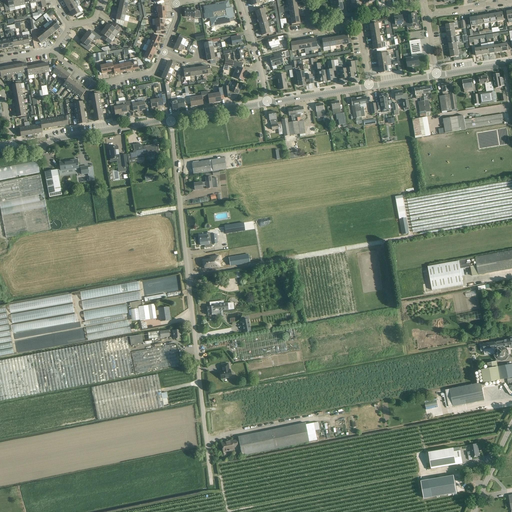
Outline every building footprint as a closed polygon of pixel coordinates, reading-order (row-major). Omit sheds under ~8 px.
[(14,7),(12,0),(7,0),(8,3),(4,3),(5,11),(9,10),(9,8),(14,7)] [(74,2),(66,6),(70,11),(77,7),(81,5),(77,0),(74,2)] [(330,0),(332,7),(335,6),(336,11),(343,10),(341,0),(338,0),(337,0),(330,0)] [(350,0),(346,1),(347,7),(351,6),(351,8),(359,7),(358,0),(350,0)] [(229,18),(234,17),(232,7),(227,8),(226,3),(210,6),(210,5),(203,7),(204,13),(203,13),(204,19),(209,18),(211,26),(230,23),(229,18)] [(77,7),(70,11),(73,17),(75,15),(77,18),(84,15),(82,11),(80,12),(77,7)] [(195,11),(195,9),(185,9),(185,17),(194,17),(194,18),(201,18),(200,11),(195,11)] [(255,11),(257,17),(265,15),(263,9),(255,11)] [(496,13),(497,22),(504,20),(502,12),(496,13)] [(489,14),(490,23),(497,22),(496,13),(489,14)] [(265,15),(257,17),(258,23),(267,21),(266,18),(268,17),(268,14),(265,15)] [(411,15),(408,16),(408,18),(405,18),(406,28),(413,27),(413,23),(417,23),(415,14),(410,14),(411,15)] [(394,21),(391,21),(392,28),(395,27),(394,25),(403,24),(402,16),(394,17),(394,21)] [(475,26),(475,28),(478,28),(478,25),(476,17),(470,18),(471,26),(475,26)] [(35,25),(30,20),(28,20),(30,30),(37,29),(34,26),(35,25)] [(267,21),(258,23),(260,29),(268,27),(271,26),(269,20),(267,21)] [(50,25),(55,31),(60,27),(55,21),(50,25)] [(104,28),(116,36),(121,29),(112,22),(110,25),(108,23),(104,28)] [(447,31),(455,30),(454,26),(458,26),(457,23),(446,25),(447,31)] [(50,25),(45,28),(50,35),(55,31),(50,25)] [(268,27),(260,29),(262,35),(270,33),(268,27)] [(45,28),(40,32),(46,39),(50,35),(45,28)] [(116,36),(104,28),(100,33),(103,35),(101,37),(110,44),(112,42),(112,41),(116,36)] [(84,36),(91,41),(93,38),(96,40),(97,38),(99,40),(101,38),(110,44),(101,37),(92,31),(90,33),(88,31),(84,36)] [(41,43),(46,39),(40,32),(35,36),(41,43)] [(22,36),(24,44),(29,43),(29,41),(32,40),(30,34),(22,36)] [(151,40),(158,43),(161,37),(153,34),(151,40)] [(91,41),(84,36),(80,41),(82,42),(80,45),(88,51),(91,46),(89,44),(91,41)] [(178,37),(176,43),(183,46),(186,40),(187,37),(185,36),(183,39),(178,37)] [(232,45),(241,44),(240,36),(231,38),(232,45)] [(283,36),(267,40),(268,43),(265,44),(266,48),(270,47),(271,51),(275,49),(275,50),(278,49),(277,45),(279,45),(279,41),(284,40),(283,36)] [(346,36),(340,37),(341,45),(348,44),(351,43),(350,39),(347,39),(346,36)] [(319,41),(316,41),(315,39),(309,40),(310,48),(316,47),(316,49),(320,49),(319,41)] [(151,40),(148,45),(156,49),(158,43),(151,40)] [(412,58),(406,59),(407,67),(419,65),(417,57),(417,54),(422,53),(420,40),(409,41),(411,55),(412,58)] [(381,42),(372,43),(373,50),(382,48),(381,45),(384,45),(384,42),(381,42)] [(176,43),(174,48),(181,51),(183,46),(176,43)] [(148,45),(146,51),(153,54),(156,49),(148,45)] [(242,50),(235,51),(235,48),(223,50),(223,55),(235,53),(237,60),(243,59),(242,52),(243,52),(242,50)] [(450,51),(451,57),(454,57),(454,61),(462,60),(461,56),(459,56),(458,49),(450,51)] [(151,60),(153,54),(146,51),(142,59),(145,60),(145,58),(151,60)] [(104,55),(104,52),(93,54),(94,62),(97,61),(97,62),(101,61),(100,56),(104,55)] [(281,56),(282,56),(281,53),(274,55),(275,58),(269,59),(271,66),(275,65),(276,66),(279,65),(279,63),(282,62),(281,56)] [(377,61),(386,59),(386,56),(389,56),(388,53),(376,54),(377,61)] [(130,59),(132,70),(138,68),(138,66),(143,65),(139,59),(138,59),(138,58),(130,59)] [(125,63),(126,71),(132,70),(130,59),(124,60),(125,63)] [(111,60),(105,61),(106,64),(108,72),(113,71),(114,74),(112,63),(111,60)] [(168,61),(166,66),(181,72),(181,69),(180,69),(180,68),(175,66),(176,64),(168,61)] [(232,66),(237,70),(234,77),(242,81),(246,71),(241,68),(242,63),(225,61),(224,65),(232,66)] [(325,72),(326,81),(334,80),(332,68),(335,67),(334,61),(331,61),(331,65),(328,65),(329,72),(325,72)] [(346,69),(347,78),(353,77),(353,73),(354,72),(357,72),(355,61),(349,62),(350,68),(346,69)] [(49,68),(48,63),(42,64),(44,72),(51,71),(52,67),(49,68)] [(112,63),(114,74),(120,72),(119,64),(113,65),(112,63)] [(326,81),(325,72),(321,73),(320,66),(317,67),(316,64),(313,65),(314,70),(317,70),(319,82),(326,81)] [(57,65),(54,69),(52,67),(51,71),(56,75),(62,68),(57,65)] [(390,65),(389,65),(378,67),(379,73),(389,72),(389,69),(390,69),(389,67),(390,66),(390,65)] [(166,66),(164,72),(171,75),(173,70),(179,72),(178,75),(180,75),(181,72),(166,66)] [(347,78),(346,69),(342,69),(342,66),(336,67),(337,73),(340,72),(341,79),(347,78)] [(56,75),(61,79),(66,72),(62,68),(56,75)] [(299,86),(306,85),(304,73),(303,71),(296,72),(299,86)] [(63,85),(68,78),(70,75),(66,72),(61,79),(65,82),(63,85)] [(169,81),(171,75),(164,72),(161,77),(169,81)] [(304,73),(306,85),(313,84),(311,75),(307,76),(307,72),(304,73)] [(279,89),(287,88),(285,74),(277,75),(279,89)] [(501,87),(501,86),(504,86),(503,77),(500,78),(499,74),(493,75),(496,88),(501,87)] [(487,92),(494,91),(492,82),(488,83),(487,76),(478,77),(480,84),(485,83),(487,92)] [(63,85),(67,88),(72,81),(68,78),(63,85)] [(463,80),(464,89),(464,93),(473,91),(473,87),(471,79),(463,80)] [(67,88),(71,91),(77,84),(72,81),(67,88)] [(222,88),(223,95),(225,94),(225,98),(230,97),(229,94),(233,94),(234,92),(237,94),(241,86),(233,83),(232,86),(229,86),(222,87),(222,88)] [(449,87),(449,83),(442,84),(443,96),(439,96),(442,112),(442,113),(447,112),(447,111),(457,109),(454,92),(453,92),(452,87),(449,87)] [(71,91),(76,95),(81,88),(77,84),(71,91)] [(424,106),(427,117),(431,116),(430,112),(428,112),(427,106),(429,105),(428,100),(427,100),(426,97),(430,96),(430,93),(429,86),(421,87),(424,106)] [(197,105),(195,96),(195,94),(191,95),(191,94),(189,94),(189,93),(188,87),(184,87),(185,93),(186,93),(187,101),(190,101),(190,106),(197,105)] [(424,106),(421,87),(414,89),(415,95),(416,98),(419,98),(420,102),(418,102),(420,118),(427,117),(424,106)] [(81,88),(76,95),(80,98),(85,91),(81,88)] [(222,88),(219,88),(219,89),(216,90),(217,93),(214,93),(215,103),(221,102),(221,99),(224,98),(223,95),(222,88)] [(204,92),(205,99),(208,98),(209,104),(215,103),(214,93),(210,94),(209,91),(204,92)] [(409,110),(407,100),(406,94),(402,95),(401,91),(394,92),(395,100),(402,99),(403,101),(404,111),(409,110)] [(494,91),(487,92),(479,93),(481,105),(497,102),(495,91),(494,91)] [(195,96),(197,105),(203,104),(202,99),(205,99),(204,92),(198,93),(199,96),(195,96)] [(177,99),(179,108),(184,107),(183,102),(187,101),(186,93),(185,93),(182,94),(182,95),(180,95),(180,99),(177,99)] [(380,102),(381,113),(389,112),(388,109),(392,109),(391,100),(387,101),(386,97),(387,97),(388,97),(387,95),(387,94),(386,94),(386,93),(378,94),(380,102)] [(155,99),(157,109),(160,108),(160,106),(163,105),(163,104),(166,103),(164,94),(161,95),(161,97),(159,98),(158,95),(155,96),(156,98),(155,99)] [(179,108),(177,99),(173,100),(173,97),(171,97),(170,94),(167,95),(169,107),(172,107),(172,109),(179,108)] [(128,101),(129,110),(132,110),(133,111),(136,110),(137,112),(139,112),(136,97),(134,98),(135,103),(132,103),(131,100),(128,101)] [(136,97),(139,112),(141,111),(141,110),(145,109),(144,107),(147,107),(146,97),(137,99),(137,97),(136,97)] [(146,98),(146,97),(147,107),(150,106),(151,108),(154,107),(155,109),(157,109),(155,99),(150,100),(149,98),(146,98)] [(359,98),(362,116),(364,115),(363,107),(366,107),(365,103),(367,103),(366,97),(359,98)] [(362,116),(359,98),(351,99),(352,105),(353,113),(356,113),(356,118),(361,117),(361,116),(362,116)] [(125,101),(125,100),(118,102),(121,115),(123,115),(123,113),(127,112),(126,111),(129,110),(128,101),(125,101)] [(333,115),(336,114),(337,120),(338,119),(339,125),(342,124),(343,127),(347,126),(344,113),(340,113),(338,101),(331,102),(333,115)] [(121,115),(118,102),(116,102),(117,106),(113,106),(113,104),(110,105),(111,114),(114,113),(114,115),(118,114),(118,116),(121,115)] [(322,103),(315,105),(317,118),(324,117),(324,122),(329,121),(328,114),(324,115),(322,103)] [(302,107),(295,108),(299,134),(299,135),(305,134),(303,121),(301,121),(300,114),(304,113),(302,107)] [(283,131),(284,136),(299,134),(295,108),(288,109),(289,116),(293,115),(294,122),(288,123),(287,119),(281,119),(282,123),(283,131)] [(282,123),(277,124),(275,111),(268,113),(269,120),(270,120),(272,130),(278,129),(278,132),(283,131),(282,123)] [(502,114),(464,120),(463,115),(457,116),(443,119),(445,133),(460,130),(466,130),(466,129),(504,123),(502,114)] [(427,117),(412,119),(415,138),(430,136),(427,117)] [(140,144),(134,145),(133,145),(134,153),(130,153),(131,160),(143,158),(142,154),(146,153),(149,153),(149,156),(154,155),(159,154),(157,144),(144,146),(145,147),(141,147),(140,144)] [(119,156),(117,147),(109,148),(109,151),(108,151),(108,152),(108,154),(109,155),(110,155),(110,159),(111,161),(118,160),(118,163),(123,162),(123,167),(127,166),(125,154),(120,155),(119,156)] [(295,152),(288,154),(289,158),(298,157),(297,150),(295,150),(295,152)] [(224,158),(211,160),(191,163),(193,174),(213,171),(226,169),(224,158)] [(77,159),(59,162),(61,171),(67,170),(68,174),(74,173),(74,170),(77,170),(78,168),(77,159)] [(37,160),(0,167),(0,179),(39,172),(37,160)] [(89,174),(88,167),(87,166),(80,167),(81,175),(89,174)] [(50,197),(62,194),(58,176),(60,175),(59,169),(45,172),(50,197)] [(0,207),(6,237),(50,229),(46,207),(44,194),(40,175),(0,182),(0,207)] [(205,182),(202,182),(193,183),(194,190),(203,189),(202,186),(206,186),(206,189),(217,188),(216,178),(211,178),(211,177),(205,177),(205,182)] [(403,198),(395,199),(402,235),(409,233),(403,198)] [(136,223),(132,224),(134,234),(137,233),(137,232),(141,231),(139,221),(136,222),(136,223)] [(128,223),(124,224),(126,234),(130,233),(130,235),(134,234),(132,224),(128,225),(128,223)] [(244,231),(243,223),(224,226),(225,234),(244,231)] [(115,227),(112,227),(113,237),(117,237),(117,236),(121,235),(119,225),(115,226),(115,227)] [(108,227),(104,227),(105,237),(109,237),(110,238),(113,237),(112,227),(108,228),(108,227)] [(199,236),(200,245),(204,245),(205,248),(212,247),(212,244),(214,244),(216,243),(215,234),(211,235),(211,233),(207,233),(207,235),(199,236)] [(511,250),(475,257),(469,258),(459,260),(459,261),(428,266),(432,290),(463,285),(460,269),(470,267),(472,276),(478,275),(511,268),(511,250)] [(229,258),(230,266),(249,262),(248,255),(229,258)] [(210,260),(203,261),(204,270),(211,269),(220,268),(218,257),(209,258),(210,260)] [(80,299),(140,290),(139,282),(79,291),(80,299)] [(141,292),(83,300),(84,308),(142,300),(141,292)] [(11,311),(73,303),(72,295),(10,303),(11,311)] [(208,315),(215,315),(216,316),(219,316),(220,314),(219,311),(234,309),(233,303),(219,304),(218,301),(209,302),(210,307),(207,307),(208,315)] [(156,316),(160,315),(160,321),(168,320),(167,311),(169,311),(168,307),(159,309),(159,310),(155,311),(154,305),(141,307),(140,302),(130,303),(131,310),(130,310),(132,321),(140,320),(140,321),(156,319),(156,316)] [(13,322),(75,312),(74,304),(11,313),(13,322)] [(126,304),(83,311),(85,320),(88,320),(89,324),(125,319),(124,314),(127,313),(126,304)] [(0,355),(13,353),(6,306),(0,307),(0,355)] [(12,324),(14,332),(78,322),(77,314),(12,324)] [(248,319),(241,320),(244,333),(251,331),(248,319)] [(129,320),(85,326),(87,339),(131,333),(129,320)] [(180,330),(173,331),(148,334),(148,339),(169,337),(169,335),(173,335),(174,339),(181,338),(180,330)] [(130,351),(127,337),(101,341),(101,342),(32,354),(32,355),(0,360),(0,400),(39,393),(109,380),(134,375),(130,351)] [(23,339),(15,340),(17,352),(30,350),(29,345),(28,341),(24,342),(23,339)] [(511,339),(503,341),(504,346),(510,345),(510,348),(511,348),(511,339)] [(504,346),(503,341),(480,344),(481,351),(495,349),(496,353),(498,353),(498,356),(508,355),(507,350),(505,350),(504,346)] [(131,352),(135,375),(180,366),(175,343),(131,352)] [(484,383),(485,382),(500,379),(500,380),(511,377),(511,364),(498,367),(497,361),(487,363),(488,369),(481,370),(484,383)] [(219,372),(221,379),(231,377),(230,370),(229,370),(228,363),(221,365),(223,371),(219,372)] [(158,374),(92,387),(98,420),(164,407),(161,389),(158,374)] [(481,383),(449,389),(445,390),(446,393),(443,394),(446,407),(448,406),(449,407),(485,400),(481,383)] [(234,450),(234,448),(240,446),(242,456),(315,441),(313,431),(310,431),(309,424),(306,425),(305,423),(238,437),(238,440),(233,441),(232,440),(227,441),(227,442),(221,443),(223,452),(234,450)] [(469,445),(470,452),(467,452),(468,456),(471,456),(471,457),(479,456),(477,444),(469,445)] [(453,448),(429,452),(431,469),(456,465),(462,463),(460,450),(459,447),(453,448)] [(429,480),(421,481),(424,498),(430,497),(431,497),(439,496),(446,494),(447,494),(453,493),(453,495),(457,495),(456,493),(453,476),(429,480)]
